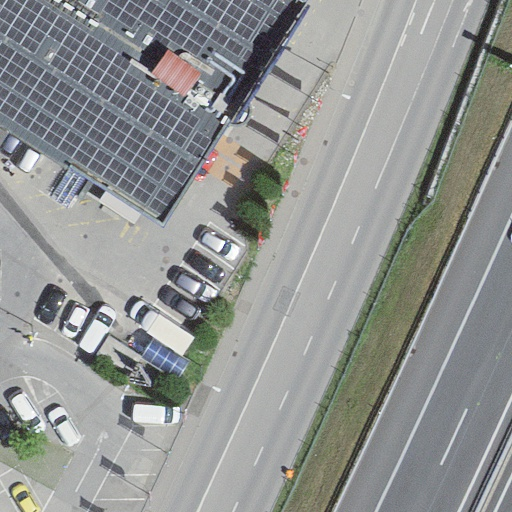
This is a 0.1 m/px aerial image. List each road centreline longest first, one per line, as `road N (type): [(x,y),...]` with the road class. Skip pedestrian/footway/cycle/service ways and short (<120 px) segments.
road 1 (secondary): [(222,511),(263,441),(451,0)]
road 2 (secondary): [(389,0),(214,424),(187,511)]
road 3 (motorway): [(511,286),(410,511)]
